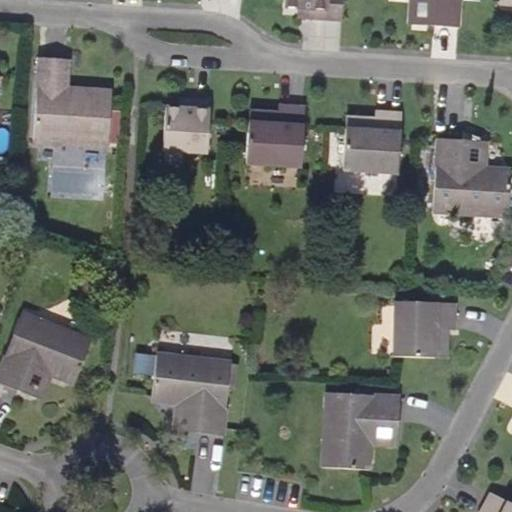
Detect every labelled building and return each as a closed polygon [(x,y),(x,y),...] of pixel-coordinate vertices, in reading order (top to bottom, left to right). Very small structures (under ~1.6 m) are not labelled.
[(342,21),(343,0),(283,0),(283,9),(307,10),(306,18),(342,21)] [(432,1),(414,0),(410,0),(409,25),(430,26),(432,1)] [(414,0),(432,1),(430,26),(458,28),(459,0),(414,0)] [(108,149),(111,102),(67,98),(67,88),(69,60),(38,58),(33,144),(108,149)] [(207,155),(210,102),(189,100),(188,110),(165,108),(162,152),(207,155)] [(301,169),(305,108),(277,107),(277,114),(276,125),(248,123),(245,165),(301,169)] [(277,114),(249,112),(248,123),(276,125),(277,114)] [(397,175),(402,115),(374,113),(374,120),(373,132),(345,129),(342,172),(397,175)] [(373,132),(374,120),(346,118),(345,129),(373,132)] [(485,168),(463,167),(465,141),(439,139),(432,214),(507,218),(510,170),(485,168)] [(486,143),(465,141),(463,167),(485,168),(486,143)] [(454,331),(455,303),(394,303),(393,358),(435,358),(435,331),(446,331),(454,331)] [(74,385),(91,341),(21,313),(0,367),(0,384),(20,393),(30,368),(50,376),(74,385)] [(446,359),(446,331),(435,331),(435,358),(446,359)] [(222,436),(231,363),(156,354),(151,403),(176,405),(198,408),(195,433),(222,436)] [(50,376),(30,368),(20,393),(41,401),(50,376)] [(371,446),(372,424),(398,426),(400,398),(325,393),(321,468),(369,471),(371,446)] [(198,408),(176,405),(173,431),(195,433),(198,408)] [(398,426),(372,424),(371,446),(397,447),(398,426)] [(511,511),(511,504),(491,493),(480,511),(511,511)]
